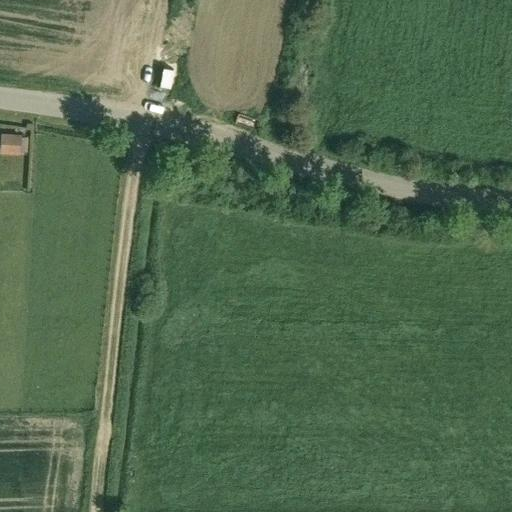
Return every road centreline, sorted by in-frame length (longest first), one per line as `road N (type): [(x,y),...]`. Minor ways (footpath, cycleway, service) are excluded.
road 1 (unclassified): [(0,100),(143,123),(406,190),(511,199)]
road 2 (track): [(164,0),(96,511)]
